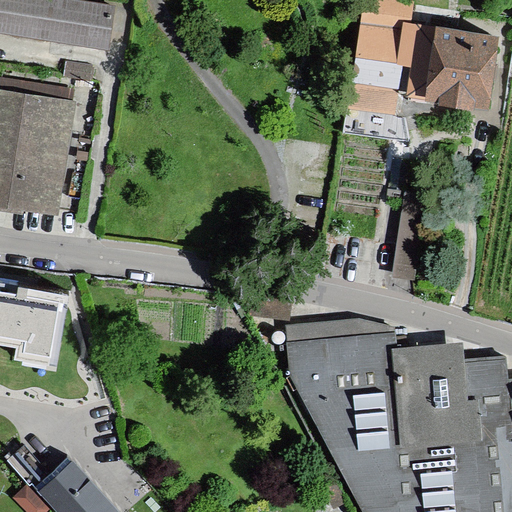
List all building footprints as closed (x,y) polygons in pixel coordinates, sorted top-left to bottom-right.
[(0,0),(0,31),(107,48),(113,6),(75,0),(0,0)] [(396,85),(399,85),(412,4),(389,0),(365,0),(342,130),(409,139),(405,118),(393,116),(396,85)] [(459,12),(412,4),(399,85),(410,87),(419,25),(437,28),(439,22),(457,26),(459,12)] [(496,37),(437,28),(419,25),(410,87),(409,93),(442,97),(442,100),(471,104),(472,102),(486,104),(496,37)] [(90,80),(92,65),(65,61),(63,76),(90,80)] [(72,103),(0,91),(0,202),(55,211),(72,103)] [(406,200),(394,271),(412,274),(424,194),(405,191),(411,160),(393,157),(387,197),(406,200)] [(57,356),(66,303),(26,296),(28,284),(0,279),(0,333),(17,337),(15,349),(57,356)] [(289,318),(291,301),(253,296),(250,313),(289,318)] [(511,511),(511,378),(506,379),(504,356),(396,359),(393,327),(358,319),(287,326),(291,373),(365,511),(511,511)] [(31,483),(34,485),(47,473),(24,448),(19,448),(16,451),(10,445),(3,445),(1,451),(29,484),(31,483)] [(119,511),(67,454),(47,473),(34,485),(43,493),(59,511),(119,511)] [(346,499),(336,480),(325,486),(335,505),(346,499)]
